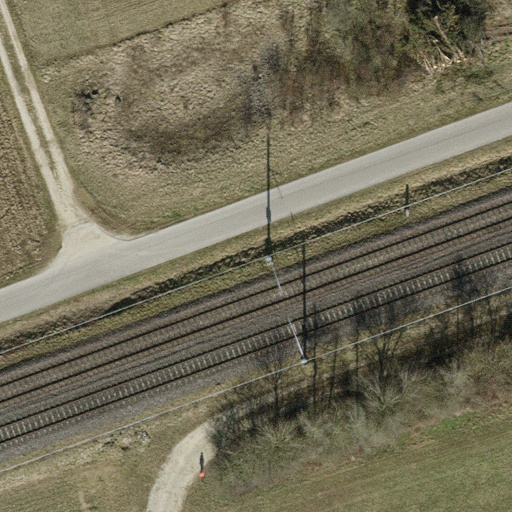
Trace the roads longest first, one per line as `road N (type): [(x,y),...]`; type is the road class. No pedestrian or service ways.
road 1 (track): [(511,120),(0,307)]
road 2 (track): [(163,511),(168,457),(277,388),(511,311)]
road 3 (track): [(0,8),(96,271)]
